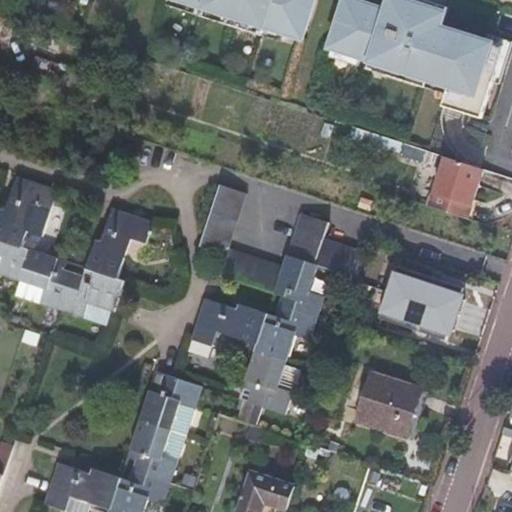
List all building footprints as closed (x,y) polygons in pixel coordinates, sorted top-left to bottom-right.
[(159,0),(157,7),(188,17),(216,25),(214,33),(254,46),(256,38),(294,50),(310,0),(159,0)] [(337,6),(321,58),(382,77),(380,85),(418,97),(420,90),(441,97),(439,104),(435,116),(457,123),(474,128),(497,56),(435,36),(441,17),(386,0),(384,0),(379,19),(337,6)] [(63,53),(111,69),(117,52),(68,37),(63,53)] [(63,87),(131,110),(137,91),(94,78),(28,54),(23,69),(64,84),(63,87)] [(420,90),(418,97),(439,104),(441,97),(420,90)] [(428,162),(431,153),(358,129),(355,138),(428,162)] [(432,208),(469,220),(486,170),(448,158),(432,208)] [(0,274),(47,291),(42,304),(84,318),(89,304),(116,313),(126,283),(112,278),(125,239),(139,243),(146,221),(113,210),(101,243),(96,242),(84,277),(64,271),(67,264),(23,249),(36,210),(51,215),(58,192),(17,178),(6,212),(2,211),(0,215),(0,274)] [(358,280),(367,253),(325,239),(331,223),(303,214),(286,267),(231,249),(249,193),(223,184),(202,246),(229,255),(222,275),(284,295),(278,316),(243,304),(242,309),(208,298),(193,341),(215,348),(221,333),(259,346),(245,389),(253,392),(249,403),(287,415),(294,392),(280,387),(297,336),(312,341),(326,296),(312,291),(320,267),(358,280)] [(415,311),(432,317),(443,284),(442,283),(446,271),(406,257),(404,262),(411,265),(408,273),(403,271),(397,287),(406,290),(404,296),(419,300),(415,311)] [(359,420),(409,437),(425,391),(374,374),(359,420)] [(145,511),(149,502),(163,506),(178,461),(195,410),(202,387),(165,375),(162,386),(154,384),(129,459),(137,461),(131,482),(95,469),(93,474),(60,463),(46,503),(69,510),(73,496),(112,509),(111,511),(145,511)] [(220,414),(216,429),(230,434),(235,419),(220,414)] [(0,491),(14,448),(2,443),(0,449),(0,491)] [(243,497),(238,511),(264,511),(266,506),(286,511),(288,511),(290,506),(296,489),(274,482),(273,484),(253,477),(246,497),(243,497)]
